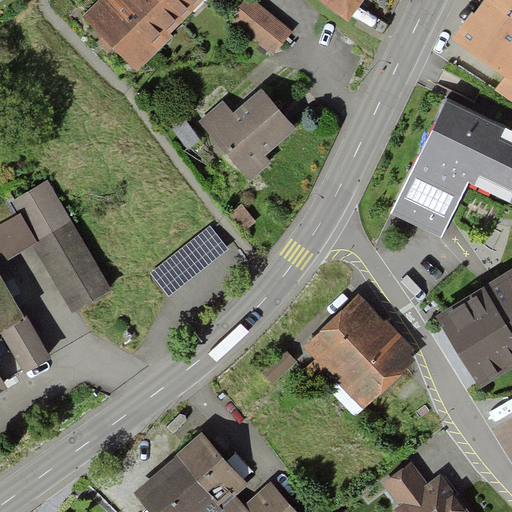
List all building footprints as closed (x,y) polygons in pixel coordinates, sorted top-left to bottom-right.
[(101,0),(84,17),(137,72),(173,37),(169,34),(204,0),(101,0)] [(246,0),(229,20),(271,55),(290,33),(250,0),(246,0)] [(318,0),(348,22),(364,0),(318,0)] [(504,79),(495,92),(511,103),(511,0),(488,0),(475,19),(456,46),(504,79)] [(264,158),(296,130),(262,90),(235,114),(224,101),(199,123),(250,182),(270,164),(264,158)] [(511,131),(447,100),(392,212),(444,238),(469,187),(511,208),(511,131)] [(70,314),(110,293),(49,181),(15,200),(22,211),(0,223),(0,399),(57,366),(0,271),(0,269),(34,247),(70,314)] [(212,225),(151,273),(169,296),(230,249),(212,225)] [(477,377),(511,356),(511,268),(438,312),(477,377)] [(417,354),(360,292),(304,342),(361,404),(417,354)] [(295,511),(270,483),(243,507),(234,498),(249,483),(203,433),(134,494),(150,511),(295,511)] [(431,481),(426,484),(412,465),(381,486),(399,511),(470,511),(443,473),(431,481)]
